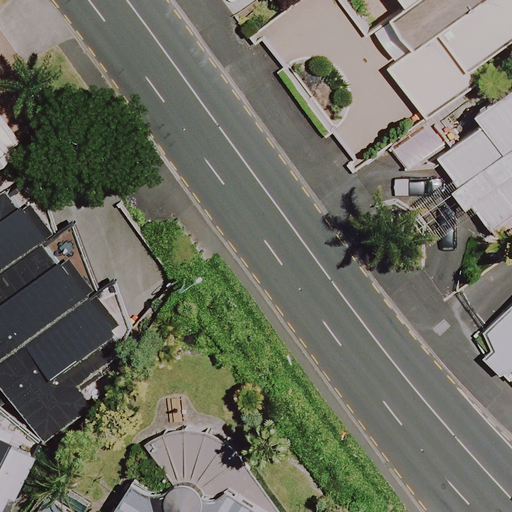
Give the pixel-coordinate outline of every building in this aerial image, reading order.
[(511,0),(336,0),(423,118),(468,86),(460,75),(511,37),(511,0)] [(442,167),(453,182),(446,187),(463,210),(470,205),(490,231),(511,214),(511,84),(472,115),(480,126),(458,143),(439,118),(393,153),(405,168),(442,167)] [(0,160),(20,147),(0,118),(0,160)] [(94,286),(7,186),(0,192),(0,380),(39,425),(88,382),(119,355),(102,336),(115,324),(87,293),(94,286)] [(511,292),(463,330),(494,372),(511,366),(511,292)] [(0,511),(4,511),(39,442),(0,422),(0,511)] [(265,511),(258,507),(258,494),(256,481),(251,468),(244,457),(235,447),(225,439),(213,432),(200,428),(187,426),(174,427),(161,429),(149,434),(137,441),(127,450),(119,460),(113,472),(108,484),(107,497),(107,511),(265,511)] [(64,511),(45,498),(34,511),(64,511)]
